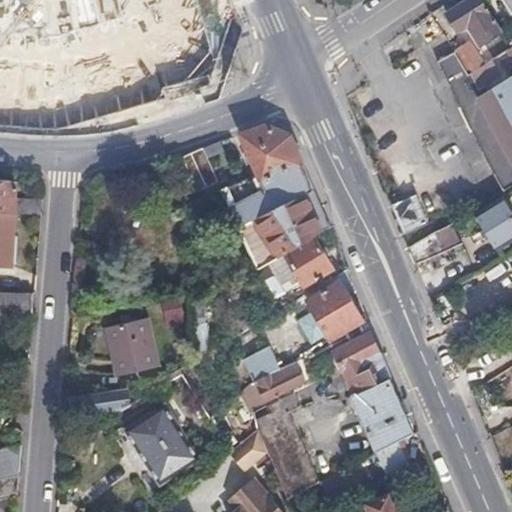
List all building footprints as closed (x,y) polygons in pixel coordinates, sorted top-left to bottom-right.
[(0,0),(0,125),(97,131),(118,123),(173,105),(242,82),(252,63),(250,36),(237,0),(0,0)] [(470,24),(481,42),(500,30),(482,0),(468,0),(448,12),(459,30),(470,24)] [(457,52),(469,72),(484,63),(471,42),(457,52)] [(511,46),(484,63),(469,72),(457,52),(441,61),(511,179),(511,46)] [(240,227),(310,188),(287,134),(264,123),(239,132),(260,175),(249,179),(248,177),(222,189),(240,227)] [(201,146),(196,148),(182,153),(199,191),(218,182),(201,146)] [(14,197),(15,183),(0,181),(0,210),(12,211),(39,213),(40,199),(14,197)] [(319,209),(310,188),(240,227),(260,265),(281,253),(310,236),(326,226),(319,209)] [(511,242),(511,206),(508,199),(478,216),(498,252),(511,242)] [(0,263),(9,264),(12,211),(0,210),(0,263)] [(414,247),(412,247),(420,267),(464,246),(456,226),(414,247)] [(300,286),(329,269),(310,236),(281,253),(300,286)] [(362,317),(338,280),(304,300),(312,315),(307,317),(307,320),(312,327),(315,328),(319,325),(326,339),(362,317)] [(0,312),(29,313),(28,291),(0,290),(0,312)] [(156,365),(147,315),(105,325),(115,374),(156,365)] [(413,431),(392,382),(370,329),(333,348),(349,382),(349,388),(375,451),(413,431)] [(278,368),(269,352),(245,364),(254,381),(278,368)] [(302,381),(292,361),(278,368),(254,381),(265,402),(302,381)] [(121,408),(117,387),(65,396),(63,416),(63,418),(121,408)] [(318,481),(288,413),(300,408),(293,393),(268,404),(271,410),(255,418),(257,426),(267,449),(287,497),(318,481)] [(198,459),(163,403),(124,428),(159,484),(198,459)] [(267,449),(257,426),(227,451),(243,469),(267,449)] [(13,443),(0,445),(0,476),(18,473),(13,443)] [(374,458),(383,474),(398,465),(389,449),(374,458)] [(0,498),(18,495),(19,473),(0,477),(0,498)] [(283,511),(255,477),(229,498),(238,509),(234,511),(283,511)] [(396,511),(388,492),(365,502),(368,511),(396,511)]
